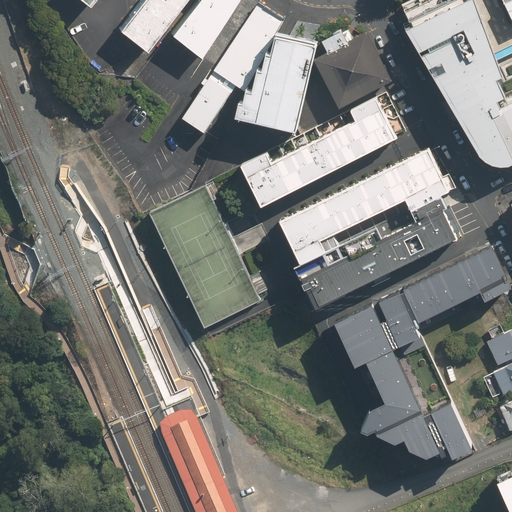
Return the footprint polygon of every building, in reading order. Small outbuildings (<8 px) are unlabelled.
[(143,0),(121,30),(145,49),(182,0),(143,0)] [(241,0),(196,0),(171,33),(200,55),(241,0)] [(285,18),(261,0),(260,0),(182,116),(205,131),(238,84),(244,88),(267,54),(268,50),(270,50),(276,32),(278,32),(285,18)] [(511,97),(501,103),(498,97),(506,93),(498,75),(503,73),(475,0),(447,0),(412,16),(414,22),(407,25),(481,150),(484,154),(494,159),(501,161),(509,160),(511,158),(511,97)] [(511,0),(502,0),(511,21),(511,0)] [(298,130),(319,41),(278,32),(276,32),(273,51),(270,50),(268,50),(267,54),(264,67),(260,66),(254,88),(249,86),(246,100),(241,99),(237,115),(298,130)] [(388,80),(363,34),(315,60),(340,106),(388,80)] [(243,163),(264,205),(399,138),(377,95),(351,108),(356,118),(273,160),(268,150),(243,163)] [(452,190),(430,147),(284,220),(305,262),(330,250),(324,239),(406,198),(412,209),(452,190)] [(249,273),(206,184),(151,210),(205,325),(271,294),(259,269),(249,273)] [(417,218),(304,274),(320,306),(459,238),(439,198),(414,211),(417,218)] [(510,283),(492,242),(403,283),(404,285),(336,316),(357,359),(368,355),(386,395),(371,401),(363,423),(369,425),(377,422),(378,427),(398,435),(406,431),(410,441),(428,449),(448,439),(453,450),(473,441),(450,395),(425,408),(396,343),(400,341),(404,350),(428,340),(421,325),(510,283)] [(511,328),(487,340),(498,363),(511,356),(511,328)] [(511,363),(492,371),(503,398),(511,394),(511,363)] [(511,401),(501,406),(511,429),(511,428),(511,401)] [(225,511),(187,423),(169,430),(205,511),(225,511)] [(229,436),(243,450),(250,443),(236,429),(229,436)] [(313,444),(310,451),(328,458),(331,451),(313,444)] [(511,468),(499,474),(511,503),(511,468)]
